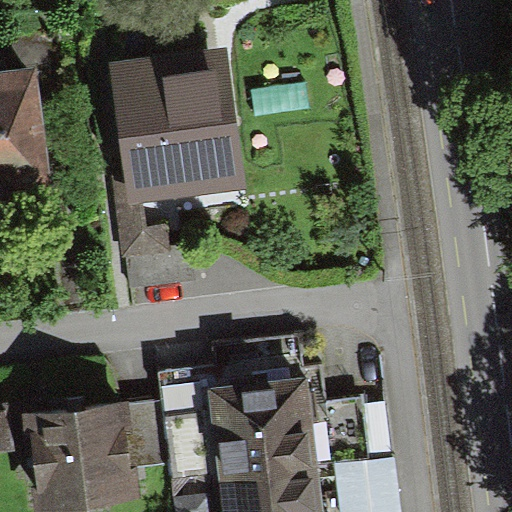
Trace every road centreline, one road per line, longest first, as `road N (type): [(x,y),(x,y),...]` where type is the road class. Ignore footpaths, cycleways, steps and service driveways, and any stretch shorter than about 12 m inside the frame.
road 1 (residential): [(419,511),(396,355),(381,312),(0,350)]
road 2 (primary): [(511,475),(447,0)]
